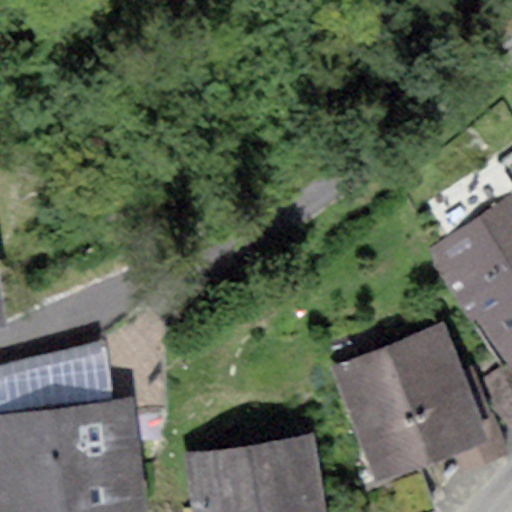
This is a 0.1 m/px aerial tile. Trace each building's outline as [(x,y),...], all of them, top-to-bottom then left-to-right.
[(511,198),(430,253),(442,273),(453,266),(485,313),(493,307),(511,334),(511,198)] [(350,371),(383,455),(346,470),(362,511),(410,511),(433,503),(409,444),(487,412),(469,367),(449,376),(433,338),(350,371)] [(511,419),(511,364),(510,362),(482,381),(510,421),(511,419)] [(67,511),(127,505),(116,415),(0,429),(0,485),(3,486),(6,511),(67,511)] [(203,463),(210,511),(307,511),(297,448),(203,463)]
